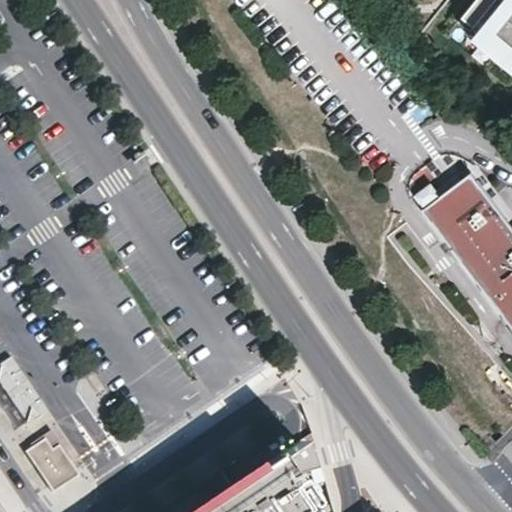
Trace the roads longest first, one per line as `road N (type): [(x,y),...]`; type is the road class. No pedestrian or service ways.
road 1 (primary): [(82,0),(329,372),(441,511)]
road 2 (primary): [(484,503),(417,425),(217,137),(134,0)]
